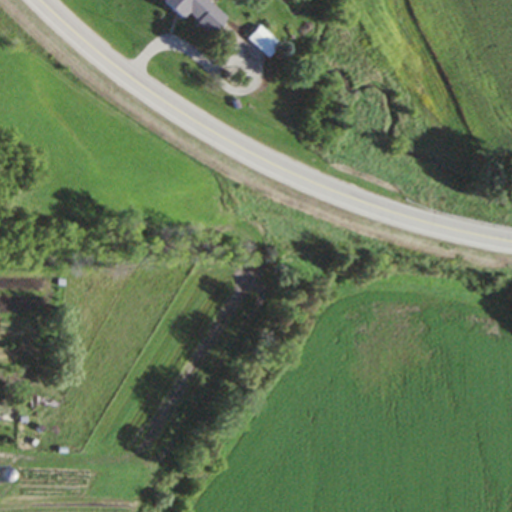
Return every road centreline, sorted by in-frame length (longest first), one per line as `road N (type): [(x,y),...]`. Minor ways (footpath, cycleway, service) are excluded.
road 1 (secondary): [(511,243),(391,214),(240,152),(178,116),(36,0)]
road 2 (residential): [(0,243),(234,248)]
